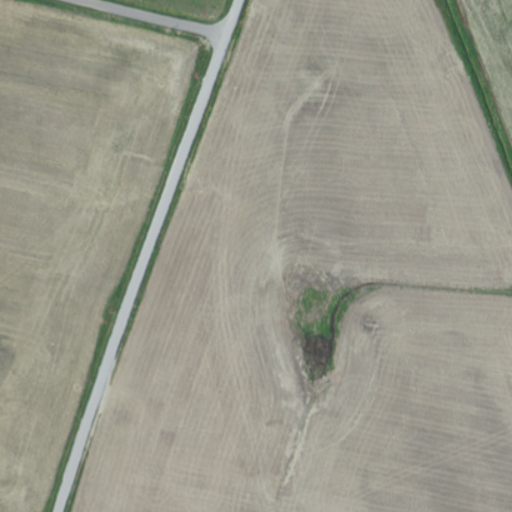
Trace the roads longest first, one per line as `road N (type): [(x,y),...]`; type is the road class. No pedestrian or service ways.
road 1 (residential): [(60,511),(240,0)]
road 2 (residential): [(228,35),(83,0)]
